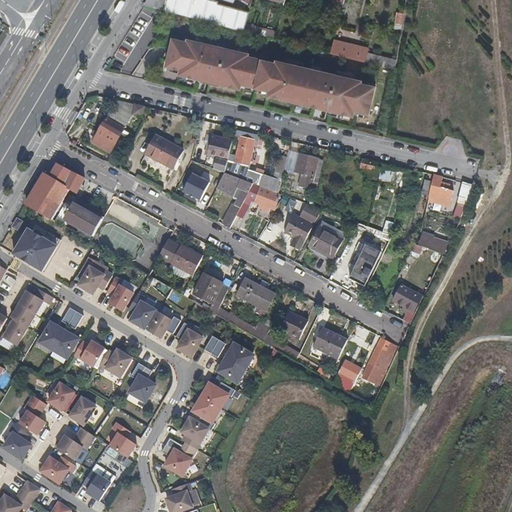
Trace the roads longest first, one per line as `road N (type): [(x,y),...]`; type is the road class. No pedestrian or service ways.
road 1 (residential): [(474,172),(85,80)]
road 2 (residential): [(46,146),(396,331)]
road 3 (residential): [(146,511),(145,452),(184,368),(0,256)]
road 4 (primary): [(97,0),(11,144)]
